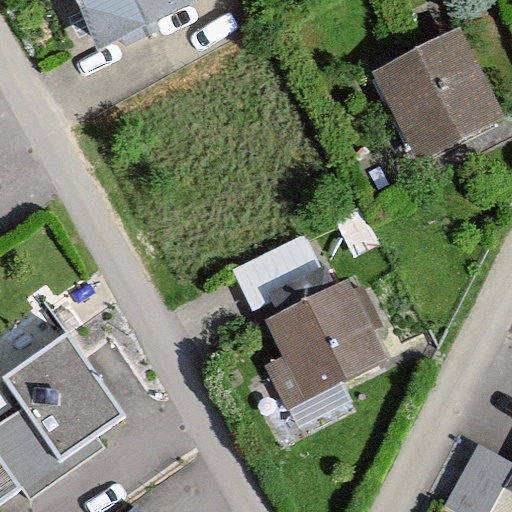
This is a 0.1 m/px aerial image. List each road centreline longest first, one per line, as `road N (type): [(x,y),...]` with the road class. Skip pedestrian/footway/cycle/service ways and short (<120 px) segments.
road 1 (residential): [(257,511),(0,40)]
road 2 (residential): [(393,511),(511,277)]
